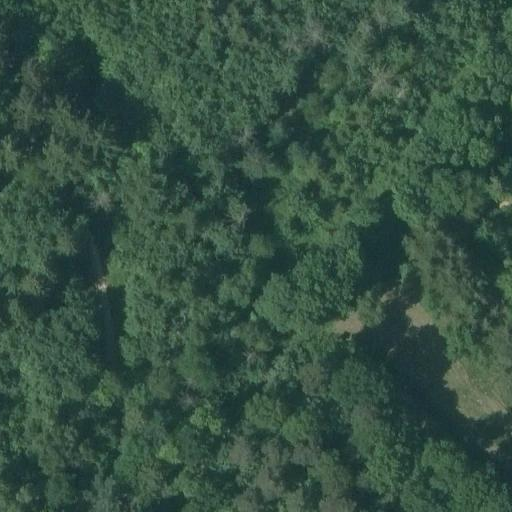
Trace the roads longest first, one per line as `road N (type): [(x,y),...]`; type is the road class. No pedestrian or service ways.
road 1 (track): [(0,105),(100,240),(123,511)]
road 2 (track): [(114,404),(170,391),(224,329),(301,290)]
